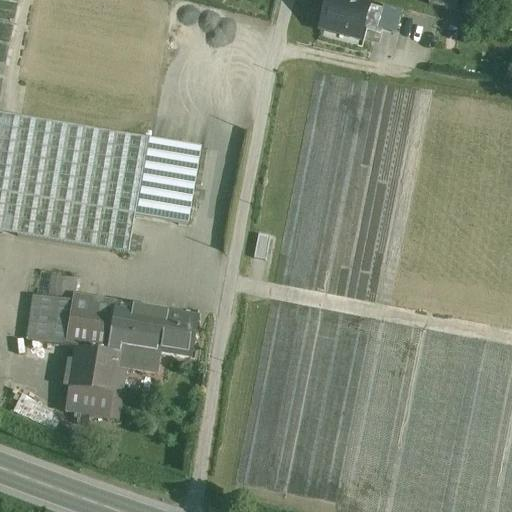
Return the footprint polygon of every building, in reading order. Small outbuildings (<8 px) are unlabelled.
[(382,11),(342,0),(329,0),(322,32),(360,42),(363,32),(376,35),(378,31),(377,31),(382,11)] [(430,0),(429,6),(456,13),(459,1),(465,3),(466,0),(430,0)] [(402,12),(383,8),(382,11),(377,31),(378,31),(396,35),(402,12)] [(372,42),(370,57),(391,60),(395,37),(383,35),(382,44),(372,42)] [(148,142),(0,116),(0,234),(129,256),(135,218),(148,142)] [(201,151),(148,142),(135,218),(188,227),(201,151)] [(77,281),(52,278),(49,300),(49,301),(74,304),(75,298),(77,281)] [(116,305),(79,300),(79,299),(75,298),(74,304),(49,301),(49,300),(33,298),(27,342),(77,350),(77,349),(120,356),(121,348),(109,346),(116,306),(116,305)] [(198,319),(116,306),(109,346),(121,348),(120,356),(118,369),(126,370),(126,371),(158,376),(161,355),(191,360),(198,319)] [(120,356),(77,349),(77,350),(70,389),(70,390),(113,397),(118,369),(120,356)] [(113,397),(70,390),(70,389),(66,414),(118,422),(126,371),(126,370),(118,369),(113,397)] [(16,396),(11,409),(35,417),(40,404),(16,396)]
